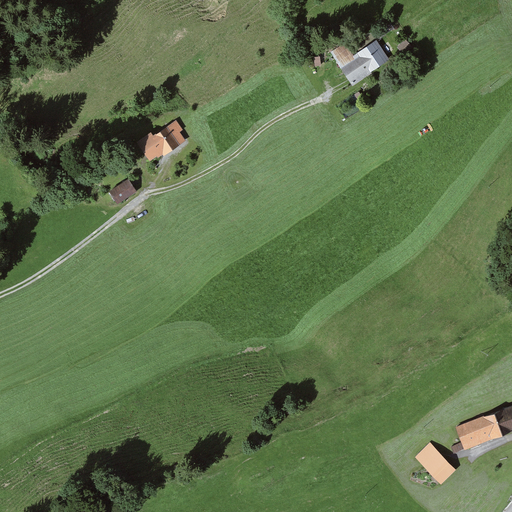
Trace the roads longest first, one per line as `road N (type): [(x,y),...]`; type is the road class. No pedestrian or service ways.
road 1 (track): [(163,175),(99,233),(0,297)]
road 2 (track): [(317,101),(215,167),(141,201)]
